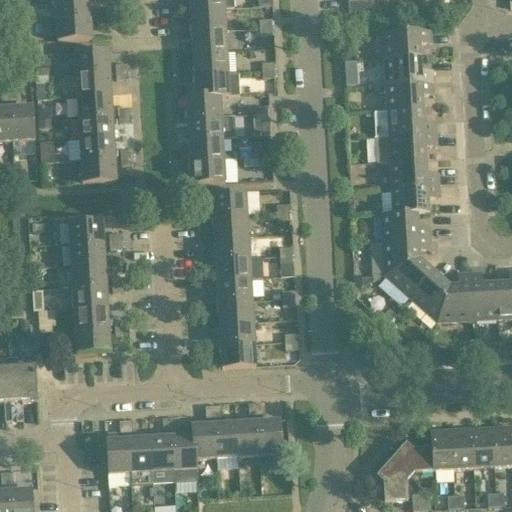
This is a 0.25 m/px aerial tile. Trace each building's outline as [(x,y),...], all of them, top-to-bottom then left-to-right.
[(58,0),(54,0),(55,22),(89,20),(88,0),(58,0)] [(188,0),(189,14),(223,12),(234,11),(233,0),(188,0)] [(95,11),(96,19),(107,19),(107,11),(95,11)] [(189,14),(190,35),(224,33),(223,12),(189,14)] [(89,20),(55,22),(56,44),(91,42),(89,20)] [(259,31),(271,30),(271,22),(258,23),(259,31)] [(226,55),(224,33),(190,35),(191,57),(226,55)] [(382,36),(383,63),(419,60),(418,47),(430,46),(429,33),(382,36)] [(73,55),(74,78),(109,76),(107,54),(73,55)] [(191,57),(193,78),(227,76),(226,55),(191,57)] [(420,74),(419,60),(383,63),(385,88),(432,86),(431,73),(420,74)] [(35,78),(50,78),(49,61),(35,61),(35,78)] [(261,74),(273,73),(273,65),(261,66),(261,74)] [(114,67),(115,76),(127,75),(126,67),(114,67)] [(110,98),(109,76),(74,78),(76,100),(110,98)] [(227,76),(193,78),(194,98),(194,100),(219,98),(219,99),(239,98),(238,76),(227,76)] [(356,77),(344,78),(345,87),(357,87),(356,77)] [(35,81),(36,102),(48,101),(48,88),(53,88),(53,80),(35,81)] [(385,88),(386,114),(422,112),(421,99),(433,98),(432,86),(385,88)] [(1,105),(9,104),(8,92),(0,93),(1,105)] [(16,92),(8,92),(9,104),(17,104),(16,92)] [(76,100),(77,121),(111,119),(110,98),(76,100)] [(220,120),(219,99),(219,98),(194,100),(194,98),(184,99),(186,122),(220,120)] [(9,110),(11,145),(34,143),(32,109),(9,110)] [(254,118),(267,117),(266,109),(254,110),(254,118)] [(9,110),(0,110),(0,145),(11,145),(9,110)] [(37,122),(50,121),(49,110),(37,111),(37,122)] [(117,111),(117,119),(130,118),(129,110),(117,111)] [(375,141),(387,140),(435,137),(434,125),(422,125),(422,112),(386,114),(374,115),(375,141)] [(267,125),(267,117),(254,118),(255,125),(267,125)] [(77,121),(78,143),(113,141),(111,119),(77,121)] [(186,122),(187,143),(221,141),(234,141),(233,119),(220,120),(186,122)] [(38,131),(49,131),(48,122),(38,122),(38,131)] [(376,166),(389,166),(425,164),(424,150),(436,150),(435,137),(387,140),(375,141),(376,166)] [(78,143),(80,164),(114,162),(113,141),(78,143)] [(187,143),(189,165),(223,163),(221,141),(187,143)] [(257,161),(269,160),(269,152),(257,153),(257,161)] [(119,154),(120,162),(132,161),(132,153),(119,154)] [(41,157),(41,165),(54,164),(53,156),(41,157)] [(81,187),(115,185),(114,162),(80,164),(81,187)] [(190,188),(224,186),(223,163),(189,165),(190,188)] [(389,166),(390,191),(438,189),(437,176),(425,177),(425,164),(389,166)] [(415,216),(415,217),(428,216),(427,202),(439,201),(438,189),(390,191),(391,216),(391,217),(415,216)] [(245,195),(210,197),(212,220),(246,218),(245,195)] [(276,208),(276,216),(289,215),(288,207),(276,208)] [(289,223),(289,215),(276,216),(277,224),(289,223)] [(416,229),(415,217),(415,216),(391,217),(391,216),(380,217),(381,244),(429,241),(428,228),(416,229)] [(246,218),(212,220),(213,242),(247,240),(246,218)] [(68,248),(103,246),(101,223),(67,225),(68,248)] [(109,245),(121,245),(120,237),(108,237),(109,245)] [(247,240),(213,242),(214,263),(248,261),(247,240)] [(381,244),(369,244),(370,258),(382,258),(383,279),(418,262),(418,254),(430,253),(429,241),(381,244)] [(103,246),(68,248),(70,269),(104,267),(103,246)] [(279,259),(291,259),(290,251),(278,251),(279,259)] [(292,266),(291,259),(279,259),(279,267),(292,266)] [(248,261),(214,263),(216,285),(250,283),(248,261)] [(410,302),(433,275),(418,262),(383,279),(410,302)] [(104,267),(70,269),(71,291),(105,289),(104,267)] [(511,321),(511,273),(508,274),(508,286),(495,286),(496,322),(511,321)] [(449,289),(433,275),(410,302),(436,326),(449,289)] [(481,275),(468,276),(471,324),(496,322),(495,286),(482,287),(481,275)] [(457,289),(449,289),(436,326),(471,324),(468,276),(456,277),(457,289)] [(354,292),(370,284),(370,279),(353,280),(354,292)] [(111,289),(123,288),(123,280),(111,280),(111,289)] [(250,283),(216,285),(217,306),(251,304),(250,283)] [(105,289),(71,291),(72,312),(106,310),(105,289)] [(43,294),(32,295),(33,313),(43,312),(43,294)] [(281,294),(281,302),(294,302),(293,294),(281,294)] [(294,309),(294,302),(281,302),(282,310),(294,309)] [(251,304),(217,306),(218,328),(252,326),(251,304)] [(106,310),(72,312),(73,334),(108,332),(106,310)] [(396,318),(388,312),(379,323),(386,329),(396,318)] [(114,332),(126,331),(125,323),(113,324),(114,332)] [(20,324),(21,337),(29,337),(28,324),(20,324)] [(252,326),(218,328),(220,349),(253,347),(252,326)] [(127,338),(126,331),(114,332),(114,339),(127,338)] [(108,332),(73,334),(75,357),(109,354),(108,332)] [(50,336),(39,336),(39,346),(50,346),(50,336)] [(283,337),(284,345),(296,345),(296,337),(283,337)] [(412,355),(417,348),(407,342),(402,349),(412,355)] [(297,352),(296,345),(284,345),(285,353),(297,352)] [(253,347),(220,349),(221,372),(255,370),(253,347)] [(483,347),(473,347),(473,358),(483,357),(483,347)] [(33,360),(10,362),(12,406),(21,406),(36,405),(34,367),(33,360)] [(10,362),(0,362),(0,407),(3,407),(12,406),(10,362)] [(248,418),(256,418),(255,406),(247,407),(248,418)] [(255,406),(256,418),(264,417),(263,406),(255,406)] [(212,409),(212,421),(221,420),(220,408),(212,409)] [(204,421),(212,421),(212,409),(204,409),(204,421)] [(170,433),(169,421),(162,421),(162,433),(170,433)] [(169,421),(170,433),(178,433),(177,421),(169,421)] [(134,423),(126,424),(127,436),(135,435),(134,423)] [(256,424),(258,459),(281,457),(279,423),(256,424)] [(119,436),(127,436),(126,424),(119,424),(119,436)] [(237,460),(258,459),(256,424),(234,426),(237,460)] [(215,461),(237,460),(234,426),(213,427),(215,461)] [(195,463),(215,461),(213,427),(190,428),(191,438),(192,438),(194,463),(195,463)] [(493,471),(511,469),(511,440),(511,430),(491,431),(493,471)] [(473,472),(493,471),(491,431),(470,432),(473,472)] [(473,472),(470,432),(450,433),(452,473),(473,472)] [(452,473),(450,433),(428,434),(429,450),(430,450),(432,474),(452,473)] [(192,438),(191,438),(170,439),(173,474),(173,486),(196,485),(195,463),(194,463),(192,438)] [(151,475),(173,474),(170,439),(149,441),(151,475)] [(152,488),(151,475),(149,441),(127,442),(130,489),(152,488)] [(127,442),(105,443),(107,478),(108,478),(108,490),(130,489),(127,442)] [(430,450),(429,450),(411,451),(405,445),(390,462),(408,479),(411,476),(432,474),(430,450)] [(408,479),(390,462),(375,479),(381,485),(383,504),(406,503),(404,483),(408,479)] [(8,487),(7,476),(0,475),(0,479),(0,488),(8,487)] [(7,476),(8,487),(15,487),(15,475),(7,476)] [(32,511),(31,493),(8,494),(9,511),(32,511)] [(9,511),(8,494),(0,494),(0,511),(9,511)] [(487,510),(488,510),(495,509),(494,496),(486,497),(487,510)] [(494,496),(495,509),(503,509),(502,496),(494,496)] [(420,511),(420,497),(411,498),(411,511),(420,511)] [(429,511),(429,497),(420,497),(420,511),(429,511)] [(454,499),(454,511),(463,511),(462,498),(454,499)] [(446,511),(449,511),(454,511),(454,499),(446,499),(446,511)]
